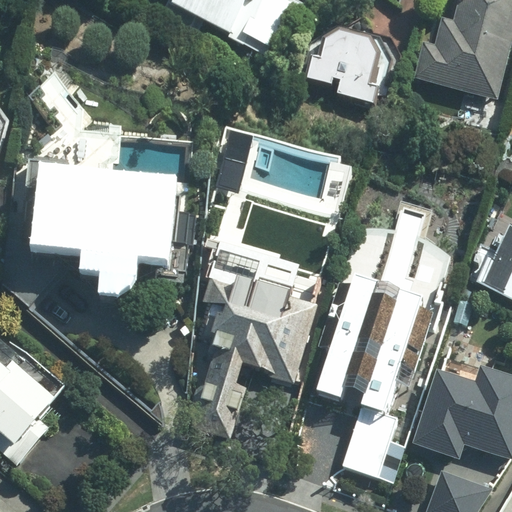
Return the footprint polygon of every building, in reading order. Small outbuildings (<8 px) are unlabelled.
[(154,0),(172,10),(161,29),(192,46),(203,27),(268,63),(295,14),(269,0),(154,0)] [(436,58),(423,55),(415,86),(501,108),(511,65),(511,0),(509,0),(467,0),(458,37),(443,33),(436,58)] [(334,97),(342,99),(339,109),(373,119),(374,114),(375,114),(390,66),(322,46),(308,93),(333,101),(334,97)] [(193,218),(66,206),(69,176),(32,172),(27,223),(12,222),(12,299),(32,313),(68,273),(91,274),(90,285),(108,289),(115,301),(125,303),(133,298),(133,280),(186,287),(193,218)] [(511,242),(510,242),(503,258),(496,254),(478,292),(511,309),(511,242)] [(265,290),(262,300),(236,292),(192,432),(234,445),(254,380),(295,392),(318,319),(291,311),(295,299),(265,290)] [(402,426),(389,422),(421,319),(340,294),(307,400),(362,418),(345,473),(384,485),(402,426)] [(0,458),(13,470),(60,416),(14,376),(6,385),(0,379),(0,458)] [(458,467),(463,453),(511,469),(511,391),(482,382),(478,394),(438,380),(413,453),(458,467)] [(480,511),(490,496),(439,477),(420,511),(480,511)]
